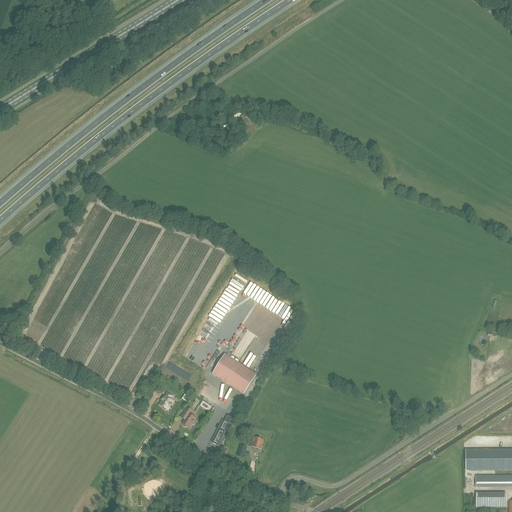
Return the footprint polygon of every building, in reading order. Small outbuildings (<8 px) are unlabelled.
[(244,394),(257,375),(225,354),(212,374),(244,394)] [(173,396),(167,393),(159,405),(163,407),(162,408),(165,411),(167,410),(168,410),(173,403),(169,400),(170,400),(171,400),(170,399),(173,396)] [(195,421),(195,420),(196,419),(190,415),(192,411),(187,408),(184,413),(187,415),(182,423),(183,423),(183,424),(183,425),(183,426),(184,427),(185,427),(186,427),(187,426),(190,428),(192,424),(193,424),(193,425),(194,425),(195,424),(196,423),(196,422),(196,421),(195,421)] [(225,421),(224,421),(212,443),(221,447),(235,420),(228,416),(225,421)] [(262,449),(264,440),(254,437),(252,447),(262,449)] [(244,458),(246,452),(239,450),(237,456),(244,458)] [(511,487),(511,475),(476,475),(476,487),(511,487)]
